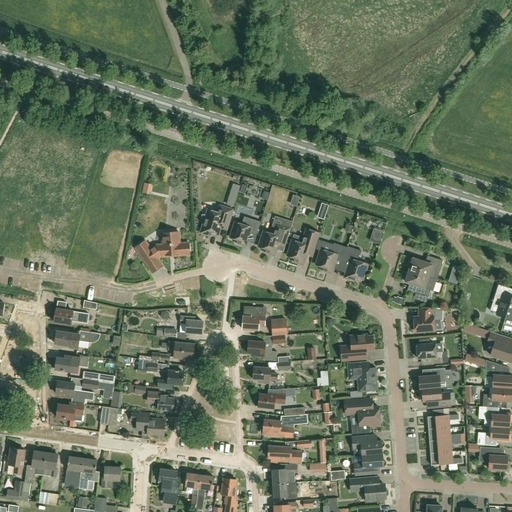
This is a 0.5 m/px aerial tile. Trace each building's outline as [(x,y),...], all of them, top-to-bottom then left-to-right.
[(150,193),(150,184),(143,183),(142,192),(150,193)] [(230,191),(238,193),(240,186),(233,183),(230,191)] [(220,229),(227,231),(233,210),(221,206),(219,213),(214,211),(207,209),(205,215),(202,215),(203,233),(211,235),(212,233),(218,235),(220,229)] [(261,222),(245,217),(242,224),(236,222),(231,238),(238,240),(237,244),(246,247),(250,232),(257,234),(261,222)] [(278,246),(284,248),(292,224),(285,221),(283,226),(274,223),(271,234),(264,231),(259,247),(266,249),(265,253),(274,256),(278,246)] [(372,228),(369,241),(379,243),(382,230),(372,228)] [(295,258),(294,262),(303,265),(306,256),(313,258),(319,237),(320,233),(307,229),(302,244),(293,241),(288,256),(295,258)] [(189,243),(180,244),(179,232),(162,233),(162,234),(165,234),(165,247),(156,247),(155,246),(151,249),(145,241),(136,248),(153,273),(162,266),(157,259),(161,257),(169,256),(169,255),(175,255),(175,256),(190,255),(189,243)] [(347,247),(334,243),(331,253),(322,250),(317,265),(323,267),(322,271),(332,274),(336,260),(343,262),(347,247)] [(348,247),(347,247),(343,262),(350,264),(345,278),(355,281),(356,278),(362,280),(367,264),(358,261),(361,251),(348,247)] [(409,270),(437,279),(443,261),(428,256),(426,263),(413,259),(413,260),(411,259),(409,266),(411,266),(409,270)] [(433,291),(437,279),(409,270),(408,275),(406,274),(404,281),(406,281),(406,282),(418,286),(416,293),(428,297),(431,290),(433,291)] [(497,315),(511,319),(511,289),(498,285),(493,300),(501,302),(497,315)] [(394,297),(392,303),(402,306),(404,299),(397,297),(397,298),(394,297)] [(84,300),(83,308),(96,310),(97,303),(84,300)] [(72,321),(87,324),(89,314),(65,310),(67,303),(58,301),(57,309),(56,309),(54,323),(71,325),(72,321)] [(243,316),(242,329),(258,331),(259,325),(265,326),(266,317),(255,316),(255,307),(244,306),(244,316),(243,316)] [(418,318),(414,318),(416,332),(435,330),(434,321),(443,321),(443,310),(418,309),(418,318)] [(195,321),(195,317),(181,316),(181,323),(186,323),(186,333),(202,334),(203,321),(195,321)] [(285,335),(287,335),(286,318),(271,319),(272,336),(285,335)] [(475,327),(466,324),(464,329),(473,332),(475,327)] [(156,336),(164,336),(164,337),(176,337),(177,329),(164,328),(164,329),(157,329),(156,336)] [(78,349),(79,341),(89,342),(90,332),(80,331),(79,335),(57,331),(56,334),(55,334),(53,335),(53,336),(53,338),(54,339),(56,340),(55,344),(70,346),(70,347),(78,349)] [(489,339),(487,345),(494,347),(491,356),(511,362),(511,361),(511,338),(504,336),(491,332),(489,339)] [(285,335),(272,336),(273,344),(285,343),(285,336),(285,335)] [(367,335),(351,336),(352,346),(341,347),(342,361),(367,359),(366,351),(374,350),(373,336),(367,337),(367,335)] [(417,345),(417,350),(415,352),(416,356),(418,357),(418,359),(429,358),(430,365),(448,363),(447,352),(436,353),(435,344),(429,344),(429,339),(419,340),(419,345),(417,345)] [(265,347),(265,343),(248,341),(247,354),(253,354),(253,357),(264,358),(263,361),(276,362),(277,352),(272,351),(272,347),(265,347)] [(192,359),(193,345),(169,343),(169,349),(175,350),(174,358),(192,359)] [(307,348),(308,360),(316,359),(315,348),(307,348)] [(169,363),(170,355),(160,354),(160,353),(152,353),(151,360),(160,361),(160,362),(169,363)] [(473,364),(475,357),(466,354),(464,361),(473,364)] [(64,356),(64,359),(57,358),(55,370),(78,373),(80,358),(64,356)] [(485,377),(484,387),(490,387),(493,388),(511,389),(511,387),(511,376),(509,376),(500,376),(500,365),(486,360),(486,368),(485,377)] [(290,361),(278,362),(278,370),(278,371),(291,370),(290,361)] [(158,363),(147,362),(147,371),(157,372),(158,363)] [(359,379),(357,380),(358,391),(350,391),(350,398),(362,397),(362,392),(362,391),(377,390),(375,368),(369,369),(368,363),(348,364),(349,380),(359,379)] [(277,374),(270,374),(270,368),(254,367),(253,380),(259,380),(259,383),(270,383),(270,380),(277,380),(277,374)] [(433,376),(423,377),(419,378),(420,389),(440,388),(440,382),(446,381),(445,368),(432,369),(433,376)] [(316,378),(316,386),(328,385),(327,370),(320,370),(320,377),(316,378)] [(173,385),(182,385),(183,372),(169,371),(168,381),(158,380),(157,388),(172,389),(173,385)] [(84,372),(83,379),(99,382),(100,374),(84,372)] [(98,390),(99,382),(83,379),(82,388),(98,390)] [(74,390),(75,384),(58,382),(56,394),(63,395),(63,397),(72,399),(72,402),(85,404),(85,399),(93,400),(94,393),(74,390)] [(113,391),(114,384),(99,382),(98,389),(113,391)] [(146,387),(136,385),(135,394),(145,395),(146,387)] [(484,395),(483,407),(487,407),(498,408),(498,400),(507,401),(511,401),(511,395),(511,389),(493,388),(490,387),(489,395),(484,395)] [(441,394),(440,388),(420,389),(420,390),(422,390),(423,401),(426,401),(427,408),(451,406),(450,399),(448,399),(448,393),(441,394)] [(269,389),(268,395),(260,394),(258,408),(274,409),(275,403),(285,404),(286,389),(274,390),(269,389)] [(160,393),(149,392),(148,402),(159,403),(158,409),(173,411),(174,399),(168,398),(168,396),(160,395),(160,393)] [(372,399),(345,401),(347,415),(351,415),(355,414),(357,434),(371,433),(370,427),(380,426),(380,423),(381,423),(382,422),(383,420),(382,418),(382,416),(380,416),(379,416),(379,407),(373,407),(372,399)] [(74,415),(82,416),(83,405),(70,403),(69,407),(58,405),(56,418),(73,420),(74,415)] [(108,425),(111,408),(102,407),(100,424),(108,425)] [(484,419),(484,426),(489,426),(489,427),(491,427),(509,428),(510,422),(511,422),(511,418),(511,413),(499,413),(499,408),(498,408),(487,407),(486,420),(484,419)] [(122,410),(111,408),(108,425),(116,426),(118,415),(122,415),(122,410)] [(304,408),(284,409),(285,416),(289,416),(304,414),(304,408)] [(165,420),(150,419),(150,413),(131,412),(131,421),(136,421),(136,431),(148,432),(147,435),(164,435),(164,432),(166,431),(167,427),(165,426),(165,420)] [(332,412),(325,413),(326,425),(333,425),(332,412)] [(304,414),(289,416),(290,423),(305,422),(304,414)] [(449,415),(433,417),(428,417),(428,429),(450,427),(449,419),(456,420),(459,420),(459,415),(449,415)] [(260,434),(269,435),(289,437),(290,428),(287,428),(287,422),(264,420),(263,427),(261,427),(260,434)] [(450,427),(428,429),(429,441),(461,439),(460,434),(457,434),(451,437),(450,427)] [(485,433),(484,445),(497,446),(497,441),(510,442),(511,434),(509,434),(509,428),(491,427),(489,427),(489,433),(485,433)] [(382,441),(377,442),(376,435),(352,437),(354,456),(362,456),(382,454),(382,448),(383,447),(384,447),(384,446),(385,446),(385,445),(385,444),(384,443),(384,442),(383,442),(382,442),(382,441)] [(319,450),(320,463),(325,463),(325,449),(324,444),(334,443),(334,438),(319,439),(319,450)] [(461,439),(429,441),(430,454),(452,452),(451,443),(458,444),(461,444),(461,439)] [(297,441),(298,448),(311,447),(311,440),(308,440),(297,441)] [(269,446),(269,448),(267,448),(266,449),(265,453),(267,454),(268,454),(268,458),(271,458),(271,463),(278,463),(278,461),(290,462),(290,463),(301,463),(302,452),(286,451),(286,447),(269,446)] [(480,452),(479,462),(490,463),(489,469),(507,471),(507,469),(508,469),(509,468),(509,465),(508,464),(507,464),(508,457),(502,456),(493,456),(493,448),(483,447),(480,447),(480,452)] [(23,468),(25,451),(11,449),(9,466),(16,467),(15,474),(21,475),(22,467),(23,468)] [(23,496),(22,500),(29,501),(31,484),(32,484),(34,474),(36,475),(36,474),(43,475),(46,454),(34,452),(33,460),(31,460),(31,464),(32,464),(32,466),(27,465),(24,483),(25,483),(23,496)] [(453,461),(452,452),(430,454),(431,466),(453,464),(463,463),(462,458),(459,458),(453,461)] [(46,454),(43,475),(44,468),(51,469),(50,477),(57,477),(58,471),(56,470),(58,455),(46,454)] [(384,460),(383,460),(382,454),(362,456),(354,456),(351,456),(352,469),(354,469),(355,475),(379,473),(379,467),(383,466),(384,466),(385,466),(386,465),(386,464),(386,463),(386,462),(385,461),(384,460)] [(81,472),(83,459),(69,457),(67,470),(81,472)] [(81,472),(80,479),(79,487),(79,489),(87,490),(88,481),(94,482),(97,461),(83,459),(81,472)] [(320,463),(310,464),(310,473),(326,472),(326,463),(325,463),(320,463)] [(273,484),(286,483),(294,483),(293,473),(298,473),(297,464),(285,464),(286,469),(272,470),(273,484)] [(112,489),(113,480),(119,481),(120,468),(105,467),(104,480),(102,480),(102,488),(112,489)] [(175,481),(177,472),(160,470),(159,481),(163,481),(161,492),(165,492),(163,503),(176,505),(180,482),(175,481)] [(330,480),(344,479),(344,470),(330,470),(330,480)] [(198,489),(200,475),(187,473),(184,487),(198,489)] [(197,497),(196,505),(195,510),(202,511),(205,490),(211,491),(214,477),(200,475),(198,489),(197,497)] [(379,485),(379,476),(350,479),(351,491),(365,490),(366,501),(377,501),(377,499),(386,498),(386,496),(388,496),(389,495),(388,490),(387,489),(385,489),(385,484),(379,485)] [(79,487),(80,479),(71,478),(70,486),(79,487)] [(230,478),(226,478),(225,479),(224,479),(221,495),(226,495),(225,504),(226,504),(225,511),(234,511),(236,505),(234,505),(237,489),(235,489),(237,481),(230,480),(230,478)] [(23,496),(25,483),(24,483),(17,481),(16,496),(23,496)] [(286,483),(273,484),(274,498),(287,497),(287,499),(294,499),(294,488),(287,488),(286,483)] [(325,491),(303,493),(303,500),(325,499),(325,491)] [(60,495),(40,492),(39,503),(58,506),(60,495)] [(96,497),(94,511),(103,511),(104,511),(105,511),(107,499),(96,497)] [(337,508),(336,497),(327,498),(328,505),(322,506),(322,511),(327,511),(327,508),(337,508)] [(79,500),(77,507),(87,509),(88,501),(79,500)] [(290,511),(290,510),(297,510),(297,503),(287,504),(287,505),(274,506),(274,511),(290,511)]
